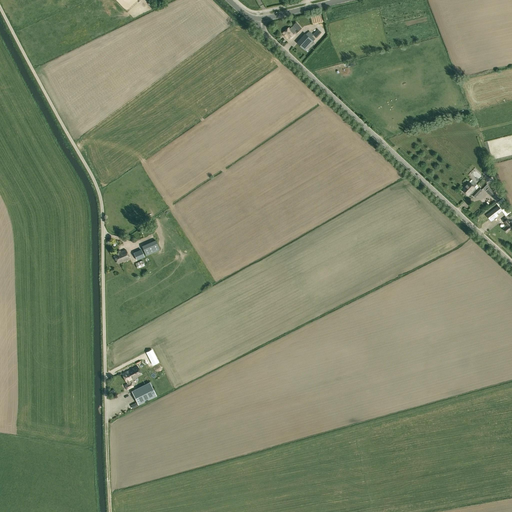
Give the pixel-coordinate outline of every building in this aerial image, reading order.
[(296,33),(301,29),(296,23),(291,27),(292,27),(290,29),(289,27),(282,33),(289,41),(295,35),(294,34),(296,32),(296,33)] [(317,38),(320,35),(322,33),(320,31),(318,29),(313,34),(317,38)] [(314,41),(305,33),(297,43),(305,50),(314,41)] [(471,179),(475,183),(479,179),(474,175),(471,179)] [(476,188),(469,182),(462,190),(468,196),(471,193),(473,194),(472,194),(475,197),(482,190),(479,187),(477,189),(475,188),(476,188)] [(492,189),(488,193),(494,199),(497,195),(492,189)] [(499,206),(502,211),(506,215),(507,214),(509,213),(510,212),(505,204),(506,203),(503,199),(497,203),(499,206)] [(497,214),(502,211),(499,206),(487,215),(491,221),(498,216),(497,214)] [(504,222),(506,224),(505,226),(506,227),(504,229),(507,232),(511,228),(511,223),(508,219),(507,219),(506,217),(503,220),(504,222)] [(146,256),(159,250),(155,240),(141,246),(146,256)] [(119,251),(115,252),(116,254),(114,255),(118,264),(129,258),(126,250),(120,252),(120,251),(119,251)] [(141,250),(134,253),(137,260),(144,257),(141,250)] [(135,264),(137,269),(145,266),(142,260),(135,264)] [(152,350),(146,353),(151,361),(156,358),(152,350)] [(137,366),(129,371),(133,379),(141,374),(137,366)] [(133,379),(129,371),(122,374),(126,382),(127,382),(127,384),(125,385),(127,390),(133,387),(131,382),(130,383),(129,381),(133,379)] [(132,391),(138,405),(156,396),(150,382),(132,391)]
